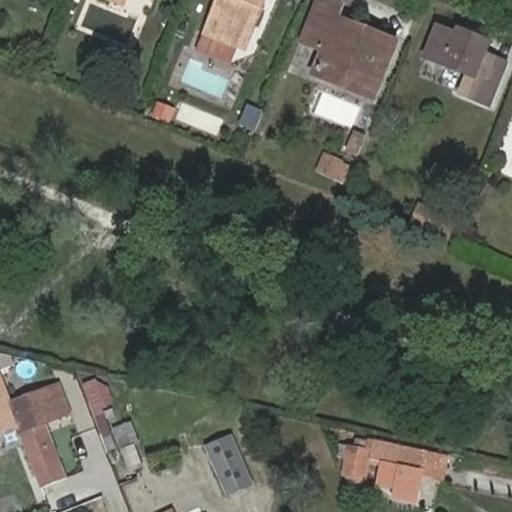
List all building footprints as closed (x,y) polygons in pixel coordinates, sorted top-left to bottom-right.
[(219,0),(207,33),(238,45),(247,23),(254,26),(264,0),(219,0)] [(359,34),(361,28),(338,19),(344,7),(326,0),(320,0),(303,43),(324,51),(315,74),(333,81),(336,74),(372,88),(391,41),(372,33),(370,39),(359,34)] [(245,48),(254,26),(247,23),(238,45),(245,48)] [(468,40),(457,36),(437,27),(426,57),(468,74),(461,93),(485,102),(502,61),(483,54),(488,42),(470,34),(468,40)] [(372,33),(361,28),(359,34),(370,39),(372,33)] [(459,30),(457,36),(468,40),(470,34),(459,30)] [(369,95),(372,88),(336,74),(333,81),(369,95)] [(317,114),(354,125),(360,105),(323,94),(317,114)] [(159,102),(154,117),(171,123),(177,108),(159,102)] [(327,157),(320,171),(347,183),(353,170),(342,165),(343,164),(327,157)] [(101,407),(116,401),(104,377),(82,387),(109,445),(117,441),(101,407)] [(1,379),(0,379),(0,435),(2,435),(3,438),(21,432),(14,414),(1,379)] [(62,396),(52,400),(62,428),(73,425),(62,396)] [(52,400),(14,414),(21,432),(25,443),(62,428),(52,400)] [(113,426),(118,447),(139,442),(134,421),(113,426)] [(207,445),(227,495),(252,485),(230,435),(207,445)] [(430,477),(441,479),(446,457),(368,441),(367,450),(347,448),(343,474),(349,475),(346,486),(352,500),(359,501),(360,495),(365,458),(369,460),(369,463),(379,464),(376,479),(396,483),(394,495),(414,499),(419,474),(430,476),(430,477)] [(123,450),(128,468),(138,466),(134,447),(123,450)]
